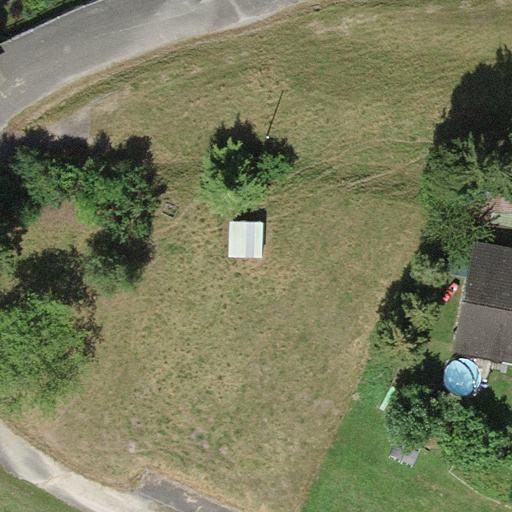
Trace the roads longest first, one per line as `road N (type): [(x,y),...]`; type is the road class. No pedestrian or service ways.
road 1 (track): [(0,110),(16,92),(260,0)]
road 2 (track): [(124,511),(0,453)]
